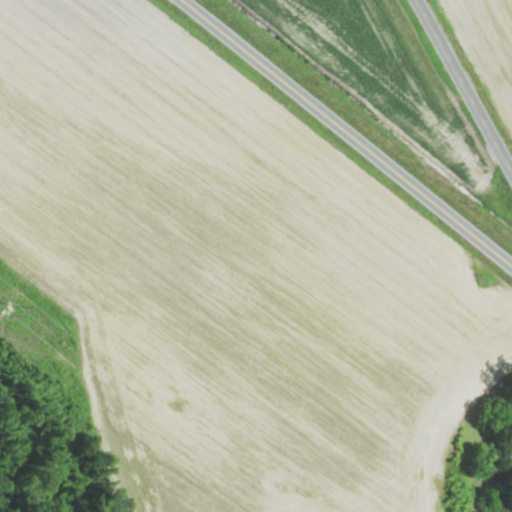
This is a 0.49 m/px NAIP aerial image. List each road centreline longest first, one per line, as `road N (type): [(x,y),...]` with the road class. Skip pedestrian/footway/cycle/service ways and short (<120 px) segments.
road 1 (primary): [(511,266),(181,0)]
road 2 (residential): [(511,174),(415,0)]
